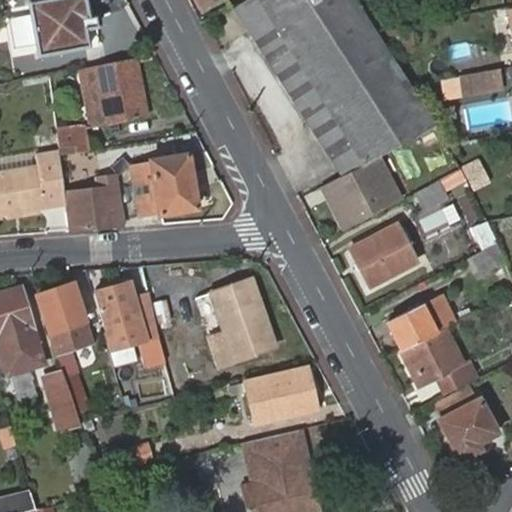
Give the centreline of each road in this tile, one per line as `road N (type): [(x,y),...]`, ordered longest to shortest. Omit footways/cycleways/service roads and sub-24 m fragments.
road 1 (tertiary): [(286,228),(435,511)]
road 2 (residential): [(0,256),(286,228)]
road 3 (tertiary): [(166,0),(286,228)]
